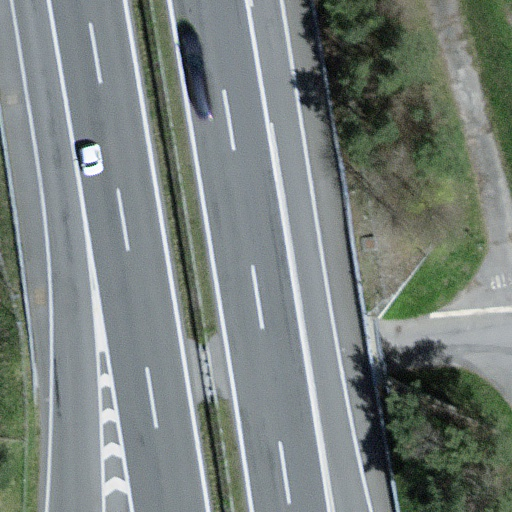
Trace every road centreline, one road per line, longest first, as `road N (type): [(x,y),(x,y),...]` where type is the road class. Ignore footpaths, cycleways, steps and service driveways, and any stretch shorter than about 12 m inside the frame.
road 1 (motorway): [(70,0),(161,511)]
road 2 (motorway): [(290,511),(207,0)]
road 3 (unclassified): [(511,332),(0,397)]
